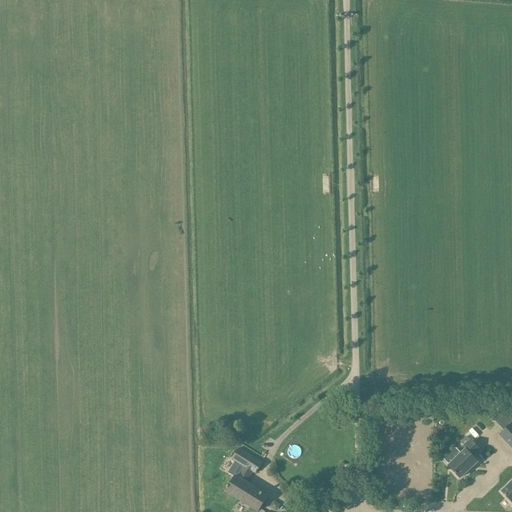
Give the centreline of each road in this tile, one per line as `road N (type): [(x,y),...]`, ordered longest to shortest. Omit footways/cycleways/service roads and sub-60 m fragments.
road 1 (unclassified): [(358,369),(346,0)]
road 2 (unclassified): [(360,511),(358,369)]
road 3 (unclassified): [(266,449),(358,369)]
